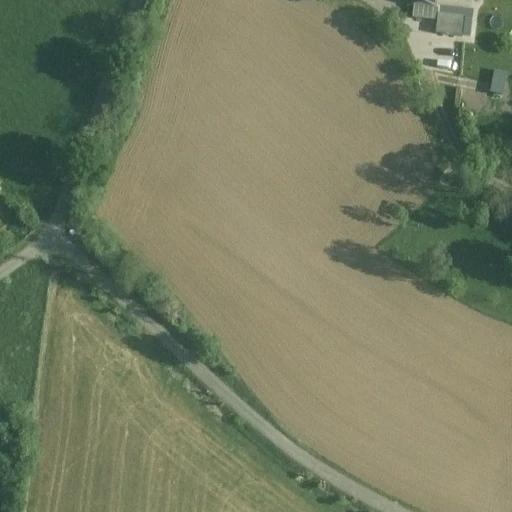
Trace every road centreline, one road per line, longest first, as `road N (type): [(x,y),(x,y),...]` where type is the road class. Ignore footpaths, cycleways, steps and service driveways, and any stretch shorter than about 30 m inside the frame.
road 1 (residential): [(53,228),(291,450),(392,511)]
road 2 (residential): [(53,228),(138,0)]
road 3 (unclassified): [(374,0),(428,58),(444,111),(465,145),(511,178)]
